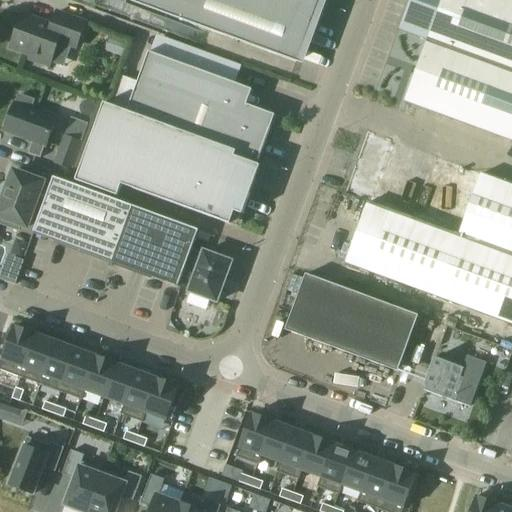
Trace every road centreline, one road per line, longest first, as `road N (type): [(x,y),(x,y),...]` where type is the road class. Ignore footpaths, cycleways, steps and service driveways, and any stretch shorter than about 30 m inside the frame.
road 1 (residential): [(228,371),(366,0)]
road 2 (residential): [(511,479),(228,371)]
road 3 (residential): [(228,371),(0,293)]
